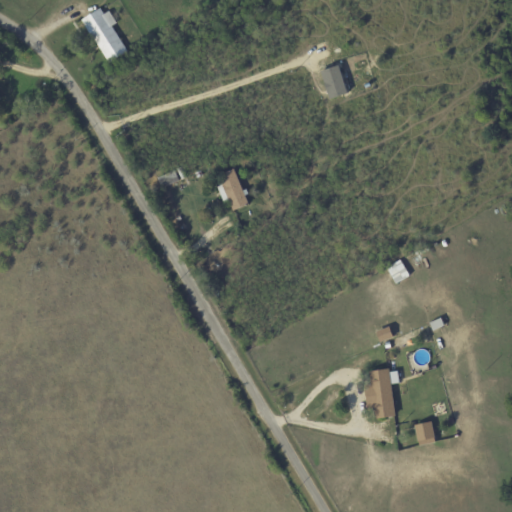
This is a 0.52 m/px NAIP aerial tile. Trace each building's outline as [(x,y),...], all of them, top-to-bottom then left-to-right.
[(113,26),(115,25),(105,7),(83,20),(108,64),(128,53),(113,26)] [(331,100),(349,94),(340,66),(322,72),(331,100)] [(234,211),(250,205),(235,170),(221,176),(225,184),(218,187),(225,204),(230,202),(234,211)] [(410,277),(402,260),(387,267),(394,284),(410,277)] [(396,418),(394,384),(400,384),(399,370),(372,372),(373,387),(367,388),(369,411),(377,411),(378,419),(396,418)] [(418,445),(436,444),(434,424),(417,425),(418,445)]
